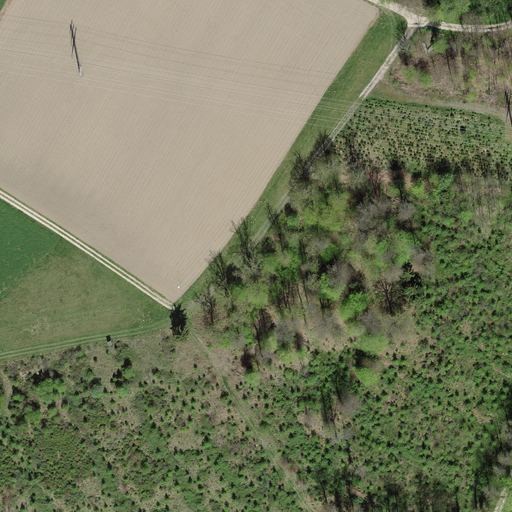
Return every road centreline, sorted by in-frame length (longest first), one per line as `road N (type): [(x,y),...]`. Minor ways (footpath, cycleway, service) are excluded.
road 1 (track): [(417,19),(209,309),(187,318)]
road 2 (track): [(187,318),(0,196)]
